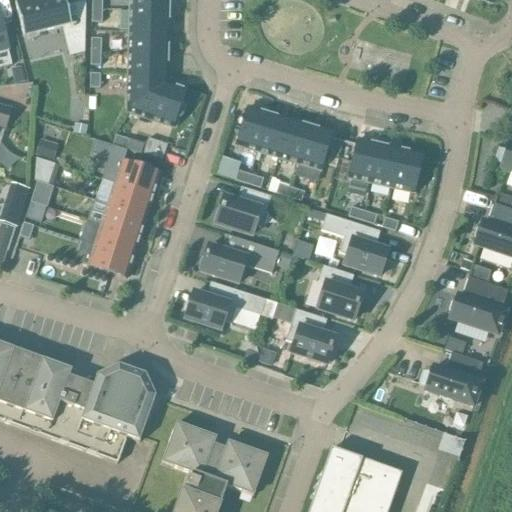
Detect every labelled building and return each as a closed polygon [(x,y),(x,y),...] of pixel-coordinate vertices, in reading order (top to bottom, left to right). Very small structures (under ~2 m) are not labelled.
[(50,0),(37,0),(16,5),(24,39),(61,30),(68,58),(83,55),(84,3),(67,8),(65,1),(52,4),(50,0)] [(91,0),(92,10),(102,10),(102,0),(91,0)] [(129,0),(129,14),(169,16),(169,0),(129,0)] [(92,10),(91,24),(101,25),(102,10),(92,10)] [(129,14),(129,36),(168,37),(169,16),(129,14)] [(0,71),(13,68),(0,17),(0,71)] [(129,36),(128,57),(167,58),(168,37),(129,36)] [(91,40),(90,53),(101,53),(101,41),(91,40)] [(90,53),(90,68),(100,68),(101,53),(90,53)] [(128,57),(128,80),(167,81),(167,58),(128,57)] [(100,76),(90,75),(89,90),(100,90),(100,76)] [(127,114),(136,117),(167,86),(167,81),(128,80),(127,114)] [(136,117),(172,129),(185,92),(167,86),(136,117)] [(0,129),(6,131),(12,112),(0,108),(0,129)] [(247,110),(235,147),(256,155),(267,117),(247,110)] [(288,122),(267,117),(256,155),(278,160),(288,122)] [(309,129),(288,122),(278,160),(297,166),(309,129)] [(309,129),(297,166),(320,173),(331,135),(309,129)] [(116,137),(112,147),(126,152),(129,142),(116,137)] [(38,140),(33,157),(51,163),(56,146),(38,140)] [(330,152),(338,154),(341,143),(333,140),(330,152)] [(357,142),(348,180),(370,186),(379,148),(357,142)] [(107,161),(100,182),(114,187),(152,199),(159,178),(122,166),(127,152),(126,152),(112,147),(107,161)] [(501,170),(511,173),(511,149),(507,147),(501,170)] [(399,152),(379,148),(370,186),(390,190),(399,152)] [(421,157),(399,152),(390,190),(413,195),(421,157)] [(52,184),(55,163),(32,161),(30,182),(52,184)] [(234,183),(247,187),(249,177),(237,173),(234,183)] [(263,181),(249,177),(247,187),(260,191),(263,181)] [(275,196),(287,200),(290,190),(278,186),(275,196)] [(114,187),(108,207),(146,219),(152,199),(114,187)] [(35,188),(30,204),(46,209),(51,193),(35,188)] [(215,227),(251,238),(254,228),(261,230),(270,199),(241,190),(236,204),(224,200),(219,213),(217,212),(213,223),(216,224),(215,227)] [(287,200),(301,204),(304,194),(290,190),(287,200)] [(41,225),(46,209),(30,204),(25,220),(41,225)] [(108,207),(101,228),(139,240),(146,219),(108,207)] [(475,246),(511,258),(511,212),(493,207),(487,225),(482,223),(475,246)] [(347,219),(360,223),(364,213),(351,209),(347,219)] [(360,223),(373,227),(377,217),(364,213),(360,223)] [(346,258),(343,268),(379,279),(387,252),(375,248),(379,234),(325,217),(320,233),(343,240),(339,255),(346,258)] [(398,224),(384,220),(381,230),(395,234),(398,224)] [(0,223),(0,263),(12,228),(0,223)] [(23,225),(19,238),(29,242),(33,228),(23,225)] [(101,228),(95,248),(133,261),(139,240),(101,228)] [(200,274),(237,286),(243,268),(252,271),(255,264),(273,270),(278,254),(225,237),(221,251),(208,247),(204,260),(202,260),(199,271),(201,271),(200,274)] [(133,261),(95,248),(88,270),(126,282),(133,261)] [(16,249),(9,269),(34,277),(41,257),(16,249)] [(317,312),(352,323),(361,296),(348,292),(353,278),(323,268),(318,284),(325,286),(317,312)] [(449,320),(496,336),(503,314),(500,313),(506,294),(468,280),(462,299),(457,297),(449,320)] [(185,322),(220,333),(223,323),(231,326),(236,311),(260,318),(265,303),(210,285),(205,299),(193,295),(185,322)] [(265,303),(260,318),(271,322),(273,317),(277,306),(265,303)] [(285,343),(293,346),(290,356),(326,367),(326,365),(329,365),(333,354),(330,353),(334,340),(322,336),(326,322),(295,312),(277,306),(273,317),(292,323),(285,343)] [(0,422),(116,465),(126,439),(138,443),(154,398),(144,376),(118,368),(96,377),(92,387),(68,378),(70,371),(0,346),(0,422)] [(268,369),(273,356),(262,352),(257,365),(268,369)] [(425,393),(472,408),(478,387),(474,385),(476,377),(478,378),(481,365),(451,355),(445,375),(432,370),(425,393)] [(172,511),(217,511),(220,506),(219,505),(225,487),(252,498),(267,458),(227,444),(225,451),(212,447),(215,439),(175,425),(161,464),(189,474),(184,489),(186,489),(185,492),(180,491),(172,511)] [(455,457),(461,442),(441,434),(435,450),(455,457)] [(309,511),(388,511),(401,477),(331,452),(309,511)]
